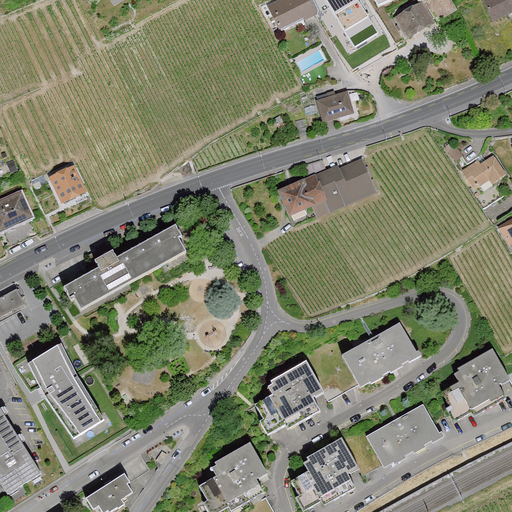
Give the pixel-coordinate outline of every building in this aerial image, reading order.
[(306,0),(285,0),(270,8),(280,28),(303,16),(305,19),(314,15),(306,0)] [(357,0),(324,0),(351,43),(375,28),(357,0)] [(456,10),(449,0),(426,0),(426,1),(437,21),(456,10)] [(511,0),(478,0),(492,26),(511,16),(511,0)] [(393,17),(407,39),(434,22),(420,1),(393,17)] [(316,101),(324,124),(353,114),(346,92),(316,101)] [(477,163),(462,172),(473,190),(489,179),(492,184),(506,175),(493,157),(486,162),(481,154),(476,160),(477,163)] [(362,159),(278,191),(292,228),(376,196),(362,159)] [(49,177),(63,206),(86,195),(72,166),(49,177)] [(0,200),(0,226),(2,232),(33,220),(22,192),(0,200)] [(511,220),(498,229),(511,251),(511,250),(511,220)] [(66,284),(83,314),(195,253),(178,223),(66,284)] [(17,289),(0,297),(0,318),(25,306),(17,289)] [(54,316),(34,326),(49,357),(63,350),(69,347),(54,316)] [(24,332),(15,321),(5,328),(14,340),(24,332)] [(343,353),(361,386),(419,356),(401,322),(343,353)] [(63,350),(29,368),(72,445),(103,425),(63,350)] [(437,393),(455,425),(502,400),(497,391),(509,384),(491,350),(450,373),(456,383),(437,393)] [(257,400),(271,431),(331,403),(308,358),(270,380),(276,390),(257,400)] [(368,435),(385,467),(442,436),(424,404),(368,435)] [(0,409),(0,408),(0,481),(9,496),(42,475),(0,409)] [(291,479),(306,510),(366,482),(343,437),(305,459),(310,469),(291,479)] [(200,485),(215,511),(240,511),(269,495),(263,484),(273,479),(252,442),(213,464),(219,474),(200,485)] [(120,474),(85,497),(95,511),(114,511),(125,505),(121,499),(132,492),(120,474)]
